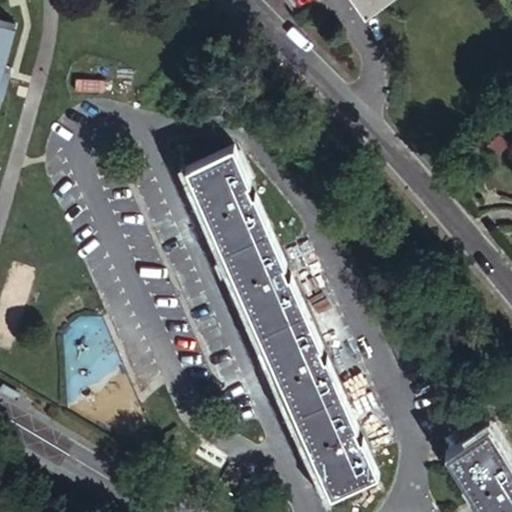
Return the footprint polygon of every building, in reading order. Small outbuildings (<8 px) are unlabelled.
[(286,0),(296,13),(314,0),(286,0)] [(359,0),(366,9),(378,0),(359,0)] [(0,19),(0,95),(16,22),(0,19)] [(282,243),(239,145),(192,165),(337,496),(384,476),(372,448),(282,243)] [(403,288),(378,298),(411,375),(436,364),(403,288)] [(511,511),(511,454),(497,431),(453,458),(486,511),(511,511)]
